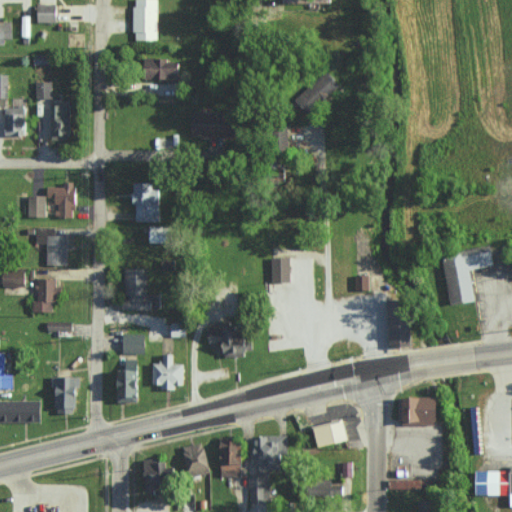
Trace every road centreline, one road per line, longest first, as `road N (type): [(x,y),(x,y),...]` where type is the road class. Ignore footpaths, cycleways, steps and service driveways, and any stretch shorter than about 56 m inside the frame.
road 1 (secondary): [(0,461),(373,364),(511,347)]
road 2 (residential): [(118,511),(118,456),(93,412),(99,0)]
road 3 (residential): [(372,511),(373,364)]
